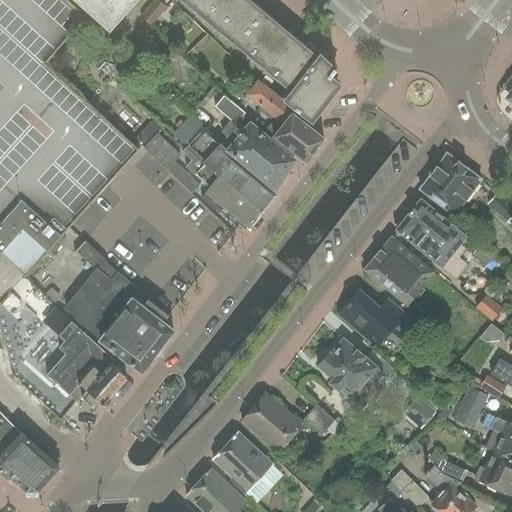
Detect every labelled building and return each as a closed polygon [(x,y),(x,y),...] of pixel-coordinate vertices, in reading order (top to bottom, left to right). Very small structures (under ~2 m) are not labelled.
[(0,0),(0,253),(26,276),(61,238),(71,225),(140,150),(46,63),(86,17),(67,0),(0,0)] [(140,0),(72,0),(110,33),(140,0)] [(185,0),(232,38),(259,5),(252,0),(251,0),(250,2),(247,0),(185,0)] [(259,5),(232,38),(281,77),(305,47),(293,37),(292,38),(286,33),(286,32),(277,23),(279,21),(269,13),(267,16),(260,10),(262,8),(259,5)] [(326,56),(326,55),(319,49),(318,49),(310,42),(305,47),(281,77),(284,80),(281,83),(287,88),(286,89),(292,93),(291,94),(314,113),(313,113),(315,114),(316,112),(315,112),(319,107),(320,107),(330,95),(333,93),(332,92),(337,86),(338,86),(339,84),(338,83),(337,84),(331,79),(331,78),(330,77),(336,69),(334,68),(335,66),(335,67),(337,65),(335,64),(326,56)] [(265,107),(255,120),(266,129),(275,136),(307,162),(325,138),(293,113),(296,109),(248,70),(241,79),(252,88),(248,93),(265,107)] [(229,150),(235,156),(275,189),(292,165),(296,160),(271,140),(275,136),(266,129),(255,120),(237,106),(225,96),(215,107),(232,121),(223,132),(236,142),(229,150)] [(235,156),(229,150),(201,128),(203,126),(192,115),(174,134),(187,146),(213,171),(261,210),(264,205),(266,207),(275,195),(232,161),(235,156)] [(181,156),(180,155),(158,133),(144,148),(192,194),(200,185),(175,162),(181,156)] [(213,171),(187,146),(182,153),(191,161),(186,167),(200,179),(201,179),(210,187),(203,197),(217,209),(221,204),(248,226),(257,215),(261,210),(213,171)] [(456,215),(483,180),(449,153),(438,168),(434,166),(430,172),(433,174),(421,189),(456,215)] [(511,207),(497,194),(488,204),(508,223),(511,218),(511,207)] [(460,246),(467,237),(422,200),(403,224),(397,225),(398,237),(404,236),(457,278),(467,266),(459,258),(465,250),(460,246)] [(408,306),(436,273),(393,237),(382,251),(381,250),(376,256),(377,257),(366,271),(408,306)] [(158,347),(160,349),(174,331),(162,322),(167,316),(148,301),(149,299),(138,291),(139,289),(104,262),(105,261),(83,243),(75,254),(98,271),(67,309),(78,318),(77,319),(102,339),(100,341),(142,372),(156,354),(153,352),(158,347)] [(498,262),(479,246),(472,255),(491,271),(498,262)] [(352,259),(344,268),(353,277),(362,268),(352,259)] [(406,342),(421,325),(391,299),(382,309),(361,291),(341,313),(378,346),(393,330),(406,342)] [(506,308),(490,295),(480,307),(496,320),(506,308)] [(82,397),(94,407),(99,401),(102,404),(102,405),(104,403),(108,398),(108,399),(127,377),(112,364),(115,360),(72,322),(59,336),(65,341),(59,347),(66,354),(47,375),(78,402),(82,397)] [(375,383),(385,372),(345,338),(332,352),(332,351),(319,365),(339,383),(335,388),(339,392),(342,389),(352,398),(369,378),(375,383)] [(511,366),(501,360),(500,362),(493,374),(511,385),(511,366)] [(480,387),(499,399),(506,388),(488,375),(480,387)] [(474,428),(489,397),(469,388),(454,419),(474,428)] [(279,452),(303,424),(267,393),(243,421),(279,452)] [(421,427),(436,410),(420,396),(405,413),(421,427)] [(318,405),(304,420),(322,436),(328,430),(336,437),(344,428),(318,405)] [(446,407),(439,415),(445,420),(452,412),(446,407)] [(0,410),(0,471),(15,486),(18,483),(20,484),(26,490),(36,489),(37,490),(38,489),(38,488),(43,482),(44,482),(45,481),(44,481),(50,475),(52,474),(51,474),(57,468),(59,466),(15,426),(0,410)] [(487,448),(495,452),(511,459),(511,423),(497,417),(492,429),(496,431),(487,448)] [(233,477),(230,480),(245,495),(273,466),(239,434),(214,459),(233,477)] [(511,459),(495,452),(487,469),(481,466),(476,478),(511,494),(511,491),(511,459)] [(431,460),(436,465),(444,474),(462,483),(467,473),(454,467),(444,462),(438,453),(431,460)] [(462,483),(444,474),(436,465),(427,476),(445,492),(434,504),(442,511),(472,511),(477,506),(457,489),(462,483)] [(204,511),(238,511),(247,503),(211,469),(204,476),(202,474),(197,478),(200,481),(187,495),(204,511)] [(392,480),(419,507),(429,498),(402,470),(392,480)] [(404,511),(391,499),(380,509),(382,511),(404,511)] [(326,511),(327,511),(315,500),(302,511),(326,511)]
